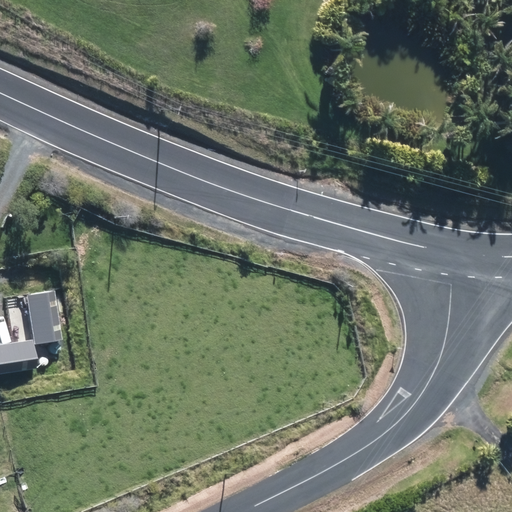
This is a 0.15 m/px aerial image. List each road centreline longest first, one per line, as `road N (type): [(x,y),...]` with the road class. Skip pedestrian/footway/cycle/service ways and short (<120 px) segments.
road 1 (tertiary): [(449,251),(199,179),(0,93)]
road 2 (tertiary): [(240,511),(381,435),(417,399),(445,339),(449,251)]
